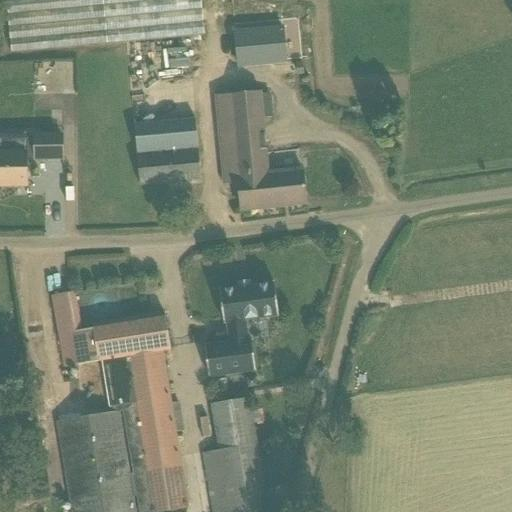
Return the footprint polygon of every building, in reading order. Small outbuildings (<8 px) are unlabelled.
[(36,0),(9,3),(12,55),(205,36),(201,0),(36,0)] [(235,34),(238,66),(286,62),(283,29),(235,34)] [(76,89),(76,61),(38,62),(38,90),(76,89)] [(297,76),(304,75),(303,63),(296,63),(297,76)] [(259,92),(239,94),(214,96),(224,185),(238,184),(241,210),(306,203),(303,171),(268,174),(259,92)] [(0,186),(27,186),(27,159),(63,159),(63,136),(35,137),(35,141),(9,141),(9,152),(0,151),(0,186)] [(137,156),(140,185),(201,180),(199,150),(137,156)] [(248,339),(246,321),(278,316),(272,280),(219,288),(224,324),(226,324),(229,342),(206,345),(211,377),(254,371),(250,338),(248,339)] [(137,511),(134,497),(137,497),(139,511),(161,511),(190,508),(163,352),(171,350),(165,315),(91,327),(92,330),(80,332),(74,292),(52,296),(64,368),(100,361),(108,410),(112,409),(113,413),(56,422),(70,511),(137,511)] [(246,379),(248,389),(258,388),(256,377),(246,379)] [(269,511),(251,398),(210,405),(217,451),(203,454),(211,511),(269,511)]
